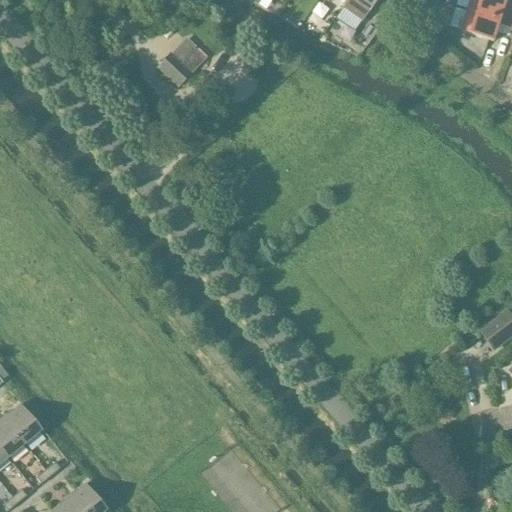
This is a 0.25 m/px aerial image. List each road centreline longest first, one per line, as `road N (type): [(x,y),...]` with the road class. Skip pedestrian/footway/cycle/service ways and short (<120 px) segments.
road 1 (unclassified): [(424,511),(0,17)]
road 2 (residential): [(421,0),(428,41),(504,102)]
